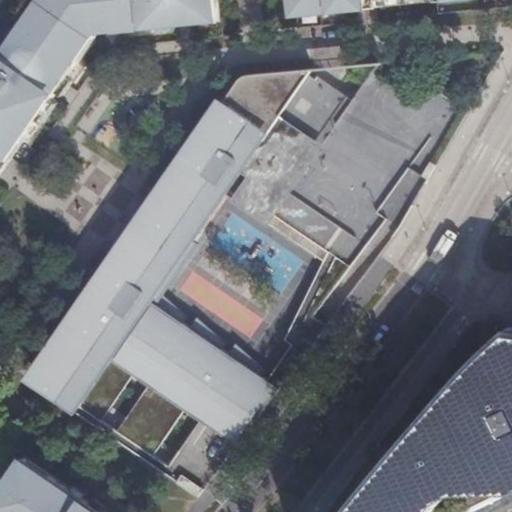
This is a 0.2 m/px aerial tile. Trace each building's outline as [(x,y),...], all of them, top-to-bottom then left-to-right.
[(41,0),(2,57),(0,60),(0,148),(5,152),(13,158),(57,95),(63,86),(101,32),(173,24),(186,23),(222,19),(221,11),(220,0),(41,0)] [(438,0),(440,13),(511,5),(511,0),(295,0),(296,4),(297,9),(321,6),(322,11),(359,7),(372,6),(380,5),(379,0),(438,0)] [(183,473),(205,488),(237,445),(229,439),(272,382),(264,377),(271,366),(239,345),(233,355),(226,350),(232,340),(201,319),(194,329),(187,324),(191,318),(161,297),(228,200),(245,211),(243,214),(258,224),(260,221),(317,261),(327,247),(334,252),(366,274),(399,230),(469,110),(427,86),(415,105),(369,78),(333,114),(314,68),(250,74),(246,75),(244,77),(242,79),(195,145),(178,171),(160,197),(162,199),(137,235),(149,243),(131,269),(117,259),(36,375),(70,399),(66,405),(97,427),(134,374),(149,384),(113,437),(149,462),(186,409),(200,419),(164,472),(177,481),(183,473)] [(195,145),(189,141),(171,167),(178,171),(195,145)] [(124,225),(121,245),(124,247),(117,259),(131,269),(149,243),(137,235),(162,199),(160,197),(144,219),(139,216),(133,212),(126,208),(124,225)] [(297,348),(272,382),(229,439),(237,445),(366,274),(334,252),(293,340),(297,348)] [(511,321),(510,322),(342,511),(466,511),(496,491),(511,481),(511,321)] [(109,511),(29,456),(23,464),(0,497),(0,511),(109,511)] [(177,481),(199,496),(205,488),(183,473),(177,481)]
